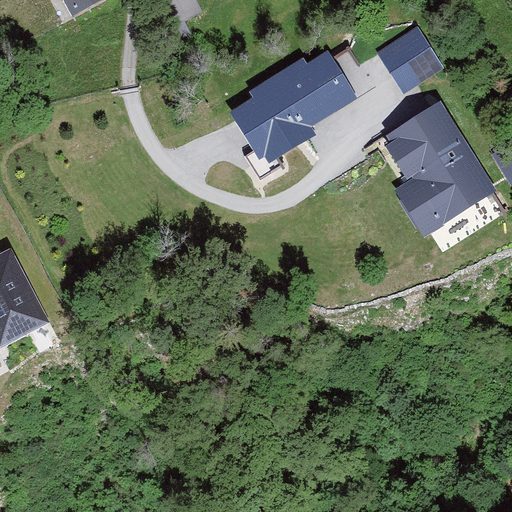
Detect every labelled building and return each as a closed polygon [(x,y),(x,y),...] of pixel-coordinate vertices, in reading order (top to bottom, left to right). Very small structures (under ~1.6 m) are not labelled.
[(64,0),(73,15),(101,0),(64,0)] [(164,0),(178,26),(202,13),(194,0),(164,0)] [(418,29),(380,52),(405,92),(443,69),(418,29)] [(261,156),(356,97),(330,54),(234,112),(261,156)] [(493,191),(438,104),(391,134),(416,175),(395,189),(424,235),(493,191)] [(12,250),(0,256),(0,346),(49,322),(12,250)]
